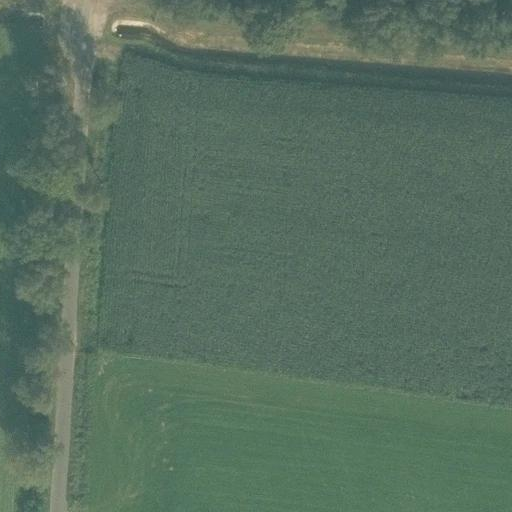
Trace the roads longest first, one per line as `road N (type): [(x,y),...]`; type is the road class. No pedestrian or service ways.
road 1 (unclassified): [(41,511),(72,0)]
road 2 (track): [(511,52),(71,16)]
